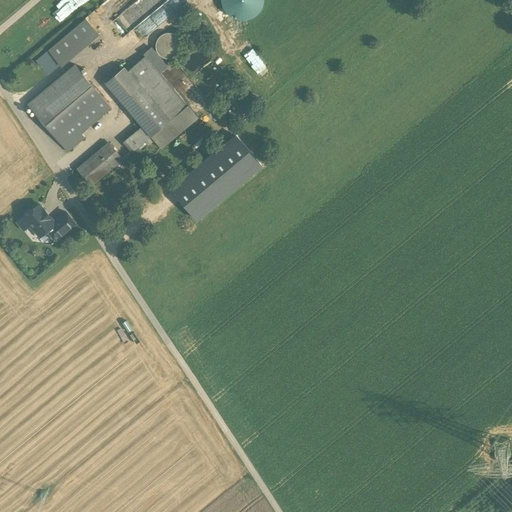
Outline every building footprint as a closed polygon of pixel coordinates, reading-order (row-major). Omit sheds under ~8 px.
[(102,0),(97,4),(115,26),(119,23),(127,33),(140,23),(147,32),(178,10),(171,1),(166,5),(164,2),(166,0),(102,0)] [(231,15),(237,19),(244,21),(251,20),(258,17),(262,12),(265,5),(265,0),(224,0),(224,3),(227,10),(231,15)] [(85,19),(48,50),(60,64),(97,33),(85,19)] [(179,37),(173,33),(171,33),(169,32),(162,34),(157,40),(156,47),(159,54),(165,59),(172,60),(178,57),(182,51),(182,44),(179,37)] [(124,68),(105,84),(121,102),(120,102),(142,128),(123,144),(131,154),(144,142),(148,147),(154,142),(150,138),(187,106),(146,56),(128,71),(124,68)] [(74,65),(27,104),(57,141),(60,138),(69,150),(84,138),(81,133),(111,108),(74,65)] [(108,144),(77,169),(90,186),(107,172),(106,170),(120,158),(108,144)] [(39,204),(31,211),(28,211),(24,214),(24,217),(30,224),(39,236),(47,230),(55,240),(65,231),(56,220),(54,222),(50,217),(49,216),(48,217),(43,211),(45,210),(44,209),(43,209),(39,204)] [(66,212),(56,220),(65,231),(75,223),(66,212)] [(30,224),(24,217),(17,222),(24,229),(30,224)]
